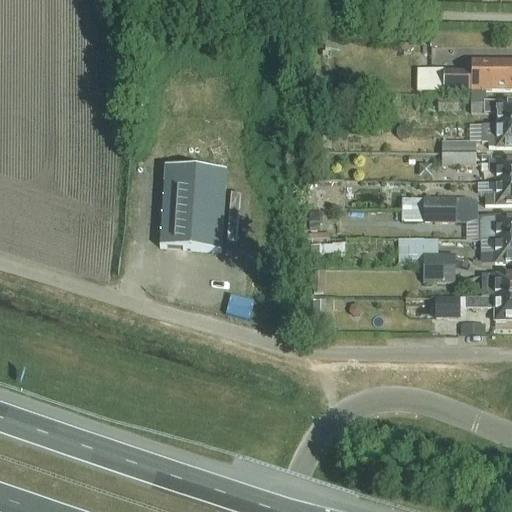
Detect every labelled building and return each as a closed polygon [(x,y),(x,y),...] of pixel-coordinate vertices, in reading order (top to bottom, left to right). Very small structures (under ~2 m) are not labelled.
[(471,93),(485,94),(511,93),(511,64),(472,64),(472,74),(444,74),(443,93),(471,93)] [(496,117),(496,128),(511,128),(511,104),(485,104),(485,94),(471,93),(471,107),(480,107),(480,117),(496,117)] [(439,100),(439,113),(459,114),(459,101),(439,100)] [(511,128),(496,128),(483,128),(483,146),(490,146),(490,150),(496,150),(496,152),(511,151),(511,128)] [(312,153),(333,154),(334,130),(313,129),(312,153)] [(476,146),(442,146),(442,157),(476,157),(476,146)] [(476,168),(476,157),(442,157),(442,168),(476,168)] [(307,179),(329,179),(329,161),(307,161),(307,179)] [(489,164),(489,174),(496,174),(496,186),(511,186),(511,162),(496,162),(496,164),(489,164)] [(165,170),(160,249),(222,253),(227,174),(165,170)] [(486,199),(486,209),(495,209),(511,209),(511,186),(496,186),(496,187),(496,199),(486,199)] [(408,214),(423,214),(455,214),(456,202),(408,202),(408,214)] [(455,214),(423,214),(408,214),(408,226),(455,226),(455,214)] [(482,244),(495,244),(511,243),(511,220),(481,220),(482,244)] [(398,249),(399,270),(426,270),(455,269),(455,257),(439,257),(439,243),(413,243),(398,243),(398,249)] [(481,257),(481,267),(511,266),(511,243),(495,244),(495,257),(481,257)] [(312,264),(332,264),(332,248),(312,248),(312,264)] [(455,269),(426,270),(426,289),(457,288),(457,269),(455,269)] [(316,298),(325,298),(325,274),(316,274),(316,298)] [(481,301),(511,301),(511,278),(482,278),(481,301)] [(461,301),(436,301),(435,322),(461,323),(461,301)] [(511,301),(481,301),(467,301),(467,312),(495,312),(495,325),(511,324),(511,301)] [(308,303),(307,338),(326,338),(326,327),(321,327),(321,303),(308,303)] [(357,307),(352,308),(349,313),(351,318),(355,320),(360,319),(363,314),(361,309),(357,307)]
